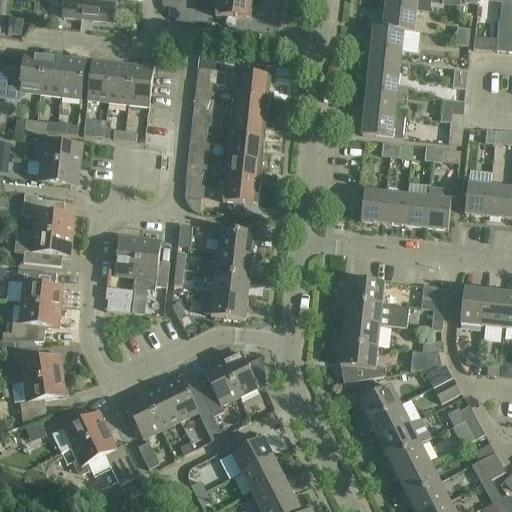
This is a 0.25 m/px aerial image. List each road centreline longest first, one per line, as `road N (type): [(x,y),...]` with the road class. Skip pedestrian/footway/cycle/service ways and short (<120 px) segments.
road 1 (residential): [(288,341),(216,337),(121,384),(106,381),(88,345),(102,221),(120,212),(168,217),(191,38)]
road 2 (residential): [(300,245),(321,50)]
road 3 (residential): [(300,407),(172,473),(191,511)]
road 4 (residential): [(451,257),(300,245)]
road 5 (residential): [(451,257),(448,338),(472,393)]
road 6 (residential): [(191,38),(321,50)]
road 7 (residential): [(151,30),(136,47),(32,37)]
